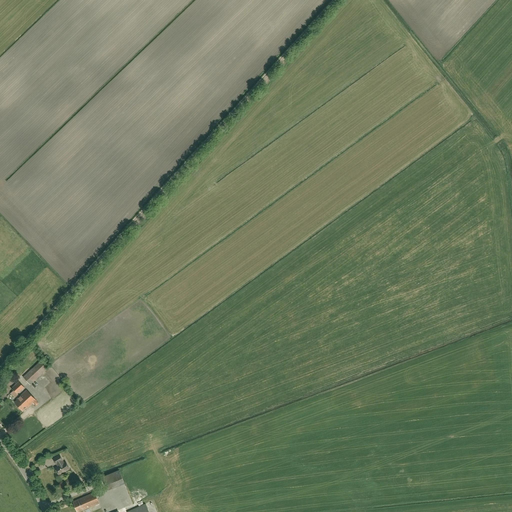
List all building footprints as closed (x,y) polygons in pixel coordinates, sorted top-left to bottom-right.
[(30,385),(49,368),(41,360),(23,377),(30,385)] [(10,392),(14,397),(24,388),(19,382),(12,388),(13,390),(10,392)] [(36,406),(39,403),(36,400),(27,390),(17,399),(17,400),(15,402),(17,405),(17,406),(18,408),(20,409),(23,411),(26,408),(27,409),(33,403),(36,406)] [(60,455),(53,459),(56,464),(57,464),(58,466),(55,468),(59,475),(70,469),(66,462),(64,463),(63,461),(60,455)] [(108,491),(124,484),(119,470),(102,477),(108,491)] [(133,474),(127,476),(129,483),(135,481),(133,474)] [(77,511),(79,511),(99,503),(94,493),(73,502),(77,511)] [(127,510),(140,506),(137,497),(124,501),(127,510)]
